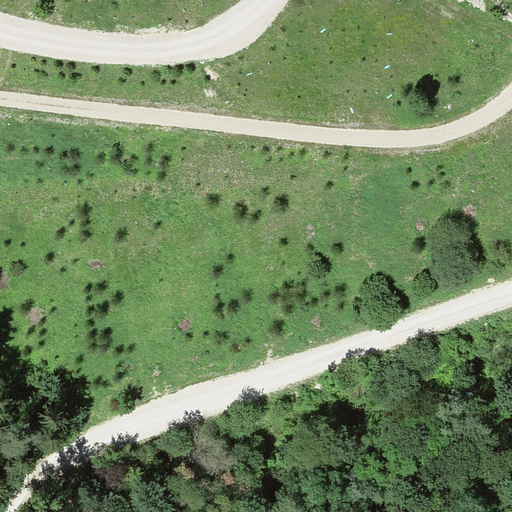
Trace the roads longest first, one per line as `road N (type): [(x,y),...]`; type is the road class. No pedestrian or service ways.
road 1 (track): [(511,87),(453,118),(374,127),(0,88)]
road 2 (track): [(511,289),(73,448)]
road 3 (track): [(0,19),(82,41),(137,45),(212,36),(261,0)]
